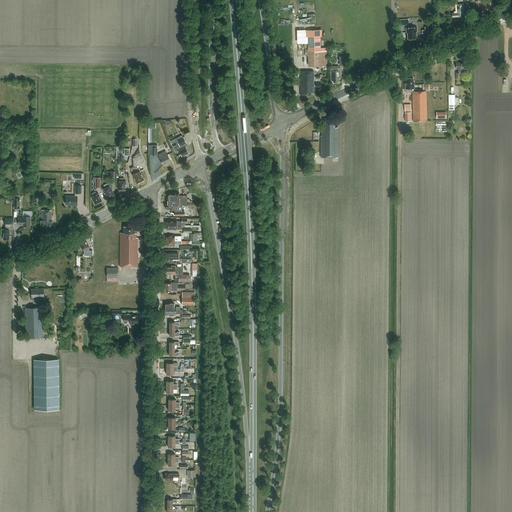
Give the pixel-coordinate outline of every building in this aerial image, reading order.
[(482,0),(479,0),(476,2),(479,8),(481,7),(483,12),(494,7),(493,4),(494,4),(492,0),(485,0),(486,0),(483,1),(482,0)] [(464,15),(464,3),(455,4),(456,13),(452,13),(452,17),(458,16),(458,17),(462,17),(462,15),(464,15)] [(416,33),(417,33),(417,26),(406,26),(406,31),(407,31),(408,37),(416,37),(416,33)] [(305,51),(305,56),(308,56),(308,66),(321,66),(321,64),(327,64),(327,48),(321,48),(321,36),(308,37),(308,51),(305,51)] [(456,77),(458,77),(462,77),(462,72),(464,72),(464,71),(467,71),(467,68),(464,68),(464,63),(456,62),(456,68),(458,68),(458,71),(458,72),(456,72),(456,77)] [(340,79),(340,68),(330,69),(331,81),(333,81),(333,82),(339,82),(339,79),(340,79)] [(314,89),(314,71),(300,71),(300,95),(311,95),(311,93),(314,93),(314,89)] [(405,89),(405,91),(406,92),(411,92),(412,91),(412,88),(414,88),(414,82),(413,82),(413,78),(406,78),(406,83),(405,83),(405,89)] [(426,91),(412,91),(413,121),(427,121),(426,91)] [(324,121),(324,127),(322,127),(322,131),(321,131),(321,136),(321,157),(338,157),(338,127),(335,127),(335,121),(324,121)] [(188,152),(186,147),(185,147),(184,144),(186,142),(183,137),(177,140),(179,146),(177,147),(179,150),(182,156),(188,152)] [(170,160),(168,154),(169,153),(167,150),(158,155),(160,158),(162,164),(170,160)] [(133,167),(141,182),(144,180),(143,180),(144,179),(140,170),(139,171),(136,165),(144,161),(144,162),(141,154),(140,152),(133,157),(134,158),(133,159),(134,161),(133,161),(133,167)] [(141,182),(133,167),(130,168),(133,174),(132,174),(137,183),(138,183),(141,182)] [(103,189),(107,198),(114,194),(110,186),(108,183),(104,185),(105,188),(103,189)] [(66,196),(66,200),(65,200),(65,203),(66,203),(66,204),(72,204),(72,205),(77,205),(77,196),(77,193),(81,193),(81,185),(75,185),(75,193),(75,196),(66,196)] [(91,197),(95,204),(102,200),(98,193),(97,194),(95,192),(92,194),(93,196),(91,197)] [(167,198),(167,202),(171,202),(171,201),(179,200),(180,200),(180,205),(182,205),(184,205),(184,203),(187,203),(187,201),(187,195),(184,195),(179,195),(179,193),(172,193),(172,194),(169,194),(168,195),(168,198),(167,198)] [(166,204),(166,209),(170,209),(170,210),(175,210),(175,215),(181,215),(184,215),(184,211),(182,211),(182,205),(180,205),(180,200),(179,200),(171,201),(171,202),(167,202),(167,204),(166,204)] [(41,227),(52,227),(52,221),(51,221),(52,210),(42,210),(42,220),(41,220),(41,227)] [(30,226),(30,216),(23,216),(23,217),(18,217),(18,224),(23,224),(23,226),(30,226)] [(13,218),(5,218),(5,224),(5,229),(3,229),(3,239),(9,239),(9,230),(13,230),(13,218)] [(120,266),(137,266),(137,237),(136,237),(136,233),(135,233),(135,226),(124,226),(124,233),(120,232),(120,266)] [(84,255),(84,257),(89,257),(89,255),(93,255),(93,250),(89,250),(89,246),(85,239),(80,242),(81,246),(82,250),(83,249),(84,250),(84,255)] [(118,280),(119,267),(107,267),(107,277),(111,277),(110,280),(118,280)] [(183,274),(183,270),(179,270),(166,270),(166,274),(171,274),(175,274),(175,273),(179,273),(179,281),(188,281),(188,274),(182,274),(183,274)] [(171,283),(165,283),(165,291),(173,291),(173,290),(177,290),(177,287),(178,287),(178,282),(171,282),(171,283)] [(44,297),(44,288),(31,289),(32,297),(44,297)] [(182,305),(195,304),(195,291),(182,292),(182,305)] [(43,337),(42,307),(25,308),(26,338),(43,337)] [(134,322),(138,322),(138,316),(134,316),(134,314),(123,314),(123,321),(124,322),(127,322),(127,320),(129,320),(129,323),(134,323),(134,322)] [(51,359),(36,359),(36,383),(38,377),(45,377),(40,375),(40,374),(49,374),(41,371),(43,366),(47,368),(48,364),(48,368),(53,368),(53,363),(53,362),(53,360),(51,359)]
